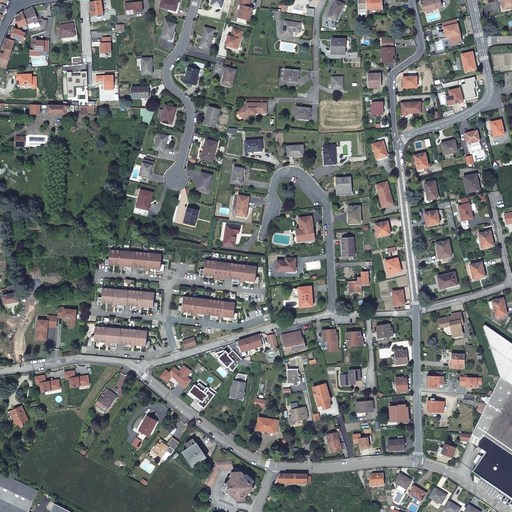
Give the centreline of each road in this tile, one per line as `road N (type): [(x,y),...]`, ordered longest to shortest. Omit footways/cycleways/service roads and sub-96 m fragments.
road 1 (residential): [(332,316),(327,205),(301,174),(285,172),(275,181),(265,237)]
road 2 (residential): [(176,178),(191,124),(168,65),(182,48),(196,0)]
road 3 (residential): [(134,368),(229,443),(275,465)]
road 4 (residential): [(416,312),(396,142)]
road 5 (residential): [(480,42),(490,97),(479,109),(396,142)]
road 6 (residential): [(332,316),(177,355)]
road 7 (residential): [(396,142),(390,80),(422,44),(411,0)]
road 8 (residential): [(416,312),(418,461)]
road 9 (residential): [(275,465),(418,461)]
road 10 (residential): [(0,369),(80,357),(134,368)]
